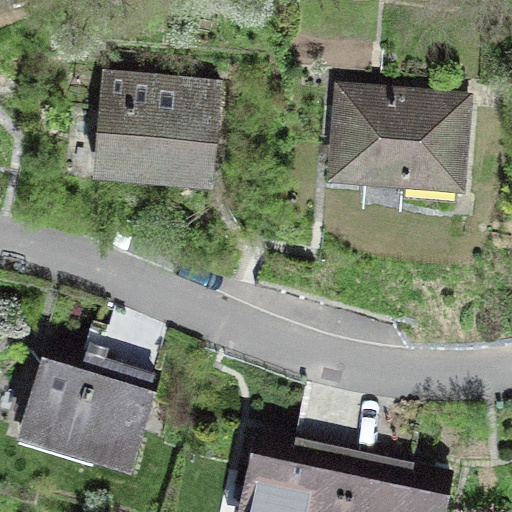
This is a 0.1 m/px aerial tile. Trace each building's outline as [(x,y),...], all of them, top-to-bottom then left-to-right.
[(212,180),(219,77),(102,68),(94,171),(212,180)] [(463,184),(470,89),(333,79),(326,174),(463,184)] [(128,470),(156,387),(44,348),(15,432),(128,470)] [(341,511),(352,461),(252,440),(236,511),(341,511)] [(352,461),(341,511),(447,511),(454,483),(352,461)]
